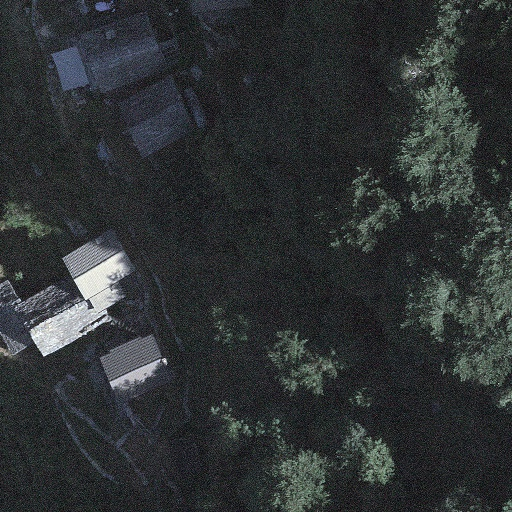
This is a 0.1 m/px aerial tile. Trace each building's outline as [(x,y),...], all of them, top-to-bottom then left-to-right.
[(186,0),(188,15),(250,9),(248,0),(186,0)] [(164,72),(144,12),(72,35),(92,95),(164,72)] [(168,79),(114,108),(140,158),(194,129),(168,79)] [(112,230),(60,259),(69,275),(85,302),(88,300),(96,314),(103,310),(139,290),(131,275),(136,272),(112,230)] [(85,302),(69,275),(21,304),(12,309),(33,343),(42,359),(109,320),(103,310),(96,314),(88,300),(85,302)] [(21,304),(7,281),(0,285),(0,337),(11,356),(33,343),(12,309),(21,304)] [(152,336),(98,357),(117,406),(171,383),(152,336)]
